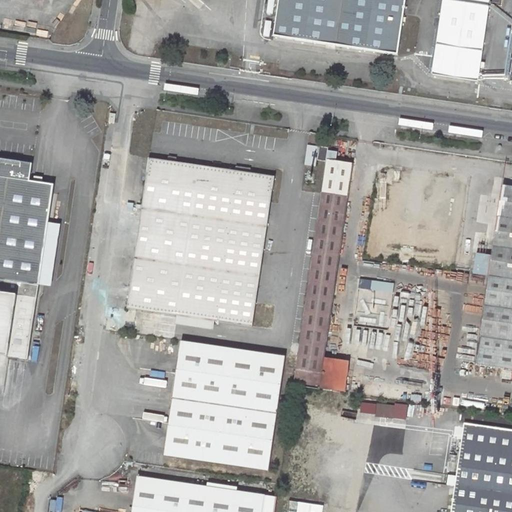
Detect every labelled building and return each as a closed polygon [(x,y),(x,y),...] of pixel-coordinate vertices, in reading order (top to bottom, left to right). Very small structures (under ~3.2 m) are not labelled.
[(152,9),(155,0),(147,0),(145,7),(152,9)] [(279,0),(274,37),(397,55),(406,0),(279,0)] [(444,1),(433,75),(478,81),(489,7),(444,1)] [(319,147),(317,160),(327,162),(327,160),(329,148),(319,147)] [(330,159),(340,160),(341,152),(331,151),(330,159)] [(0,355),(28,360),(39,286),(54,185),(30,181),(32,164),(0,159),(0,355)] [(149,159),(142,209),(192,216),(200,166),(149,159)] [(293,386),(321,389),(325,358),(353,164),(327,160),(327,162),(293,386)] [(275,177),(200,166),(192,216),(267,228),(275,177)] [(489,275),(489,277),(511,279),(511,187),(502,186),(492,255),(478,253),(475,273),(489,275)] [(142,209),(127,309),(177,316),(178,306),(185,265),(192,216),(142,209)] [(260,277),(267,228),(192,216),(185,265),(260,277)] [(253,327),(260,277),(185,265),(178,306),(215,311),(213,321),(253,327)] [(511,279),(489,277),(476,365),(511,370),(511,279)] [(395,291),(395,282),(360,281),(360,291),(395,291)] [(177,316),(213,321),(215,311),(178,306),(177,316)] [(180,342),(163,455),(269,471),(285,357),(180,342)] [(321,389),(345,393),(350,361),(325,358),(321,389)] [(377,404),(375,417),(394,419),(396,406),(377,404)] [(511,511),(511,429),(465,423),(451,511),(511,511)] [(138,476),(132,511),(262,511),(266,494),(138,476)] [(298,511),(324,511),(325,505),(300,503),(298,511)]
